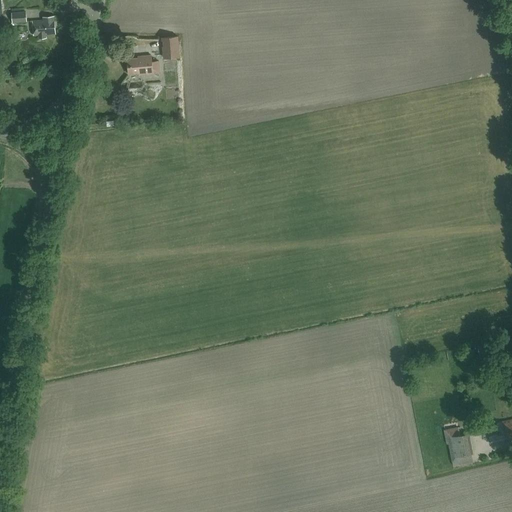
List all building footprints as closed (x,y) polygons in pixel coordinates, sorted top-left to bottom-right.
[(11,12),(12,23),(27,22),(26,11),(11,12)] [(43,17),(43,19),(33,20),(34,35),(39,35),(39,37),(38,37),(38,38),(47,37),(46,36),(45,34),(55,33),(54,16),(43,17)] [(163,58),(180,57),(178,36),(161,37),(162,41),(163,41),(163,45),(162,46),(163,58)] [(159,60),(152,61),(151,55),(138,56),(138,57),(127,58),(128,74),(143,72),(143,74),(160,73),(159,60)] [(130,115),(117,115),(117,123),(130,123),(130,115)] [(511,438),(511,418),(502,420),(506,439),(511,438)] [(458,428),(443,430),(445,438),(448,438),(459,435),(458,428)] [(459,435),(448,438),(452,457),(471,454),(468,434),(459,435)]
